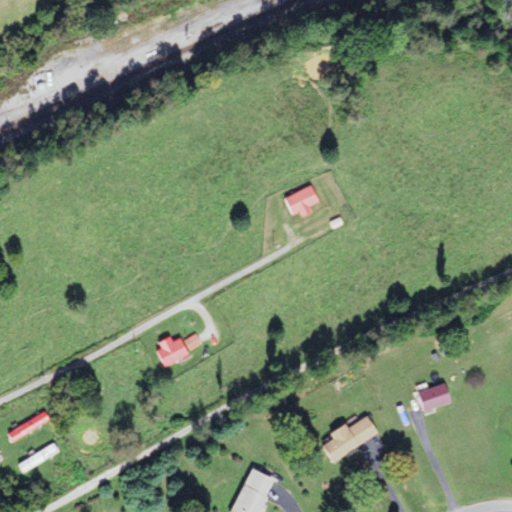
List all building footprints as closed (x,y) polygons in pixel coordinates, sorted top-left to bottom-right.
[(306,213),(303,207),(313,203),(307,187),(279,198),(286,216),(295,212),(297,217),(306,213)] [(149,353),(164,369),(183,352),(173,341),(168,345),(163,339),(149,353)] [(411,392),(415,412),(443,406),(439,387),(411,392)] [(45,421),(39,413),(3,436),(9,445),(45,421)] [(325,441),(315,447),(325,464),(371,436),(359,416),(323,438),(325,441)] [(14,465),(18,474),(55,454),(50,445),(14,465)] [(225,511),(254,511),(268,481),(244,470),(225,511)]
